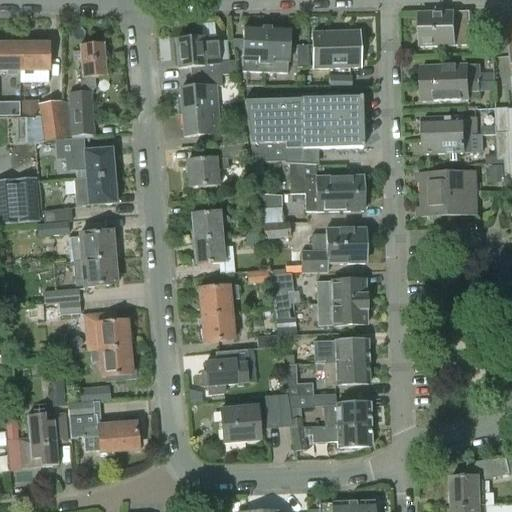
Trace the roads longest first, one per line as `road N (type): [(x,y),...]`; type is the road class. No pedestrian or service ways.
road 1 (residential): [(182,469),(170,446),(134,3)]
road 2 (residential): [(389,0),(393,240)]
road 3 (residential): [(182,469),(209,481),(343,477),(403,458)]
road 4 (residential): [(393,240),(403,458)]
road 5 (residential): [(511,316),(494,240),(393,240)]
road 6 (residential): [(134,3),(306,0)]
road 7 (residential): [(0,2),(134,3)]
road 8 (residential): [(68,504),(154,485),(182,469)]
